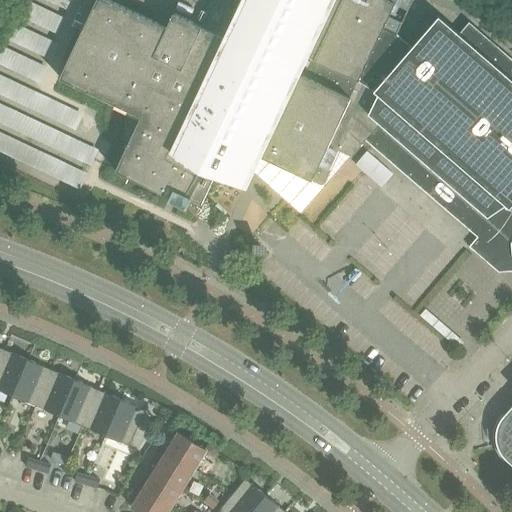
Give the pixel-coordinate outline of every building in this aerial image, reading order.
[(329,145),(340,121),(384,27),(395,3),(388,0),(246,0),(228,39),(202,27),(202,26),(174,13),(167,27),(109,0),(83,0),(71,25),(83,31),(60,78),(141,116),(116,171),(170,196),(168,200),(187,208),(191,199),(201,204),(230,142),(318,184),(319,184),(320,184),(322,184),(323,184),(324,183),(325,182),(340,150),(329,145)] [(511,256),(511,59),(469,22),(459,34),(439,16),(412,47),(395,33),(384,27),(340,121),(329,145),(340,150),(352,157),(365,140),(477,237),(469,247),(493,267),(501,257),(511,256)] [(3,350),(0,357),(0,391),(4,393),(5,391),(12,394),(27,360),(3,350)] [(27,360),(12,394),(21,398),(20,400),(35,406),(51,370),(27,360)] [(51,370),(35,406),(51,413),(52,411),(60,415),(74,380),(51,370)] [(74,380),(60,415),(68,418),(67,420),(83,426),(98,390),(74,380)] [(106,434),(121,400),(98,390),(83,426),(98,433),(98,431),(106,434)] [(121,400),(106,434),(114,438),(114,439),(130,446),(145,410),(121,400)] [(511,406),(504,415),(502,413),(500,416),(498,420),(496,423),(495,427),(494,431),(493,435),(493,439),(494,442),(495,445),(496,449),(498,452),(500,455),(502,458),(504,461),(506,460),(508,461),(511,464),(511,406)] [(166,451),(195,469),(206,452),(214,457),(218,450),(208,444),(205,449),(178,433),(166,451)] [(195,469),(166,451),(155,470),(183,488),(195,469)] [(25,467),(37,470),(39,462),(28,458),(25,467)] [(51,465),(39,462),(37,470),(48,474),(51,465)] [(183,488),(155,470),(143,488),(171,506),(183,488)] [(74,481),(86,485),(88,477),(77,473),(74,481)] [(100,480),(88,477),(86,485),(97,488),(100,480)] [(250,511),(265,495),(245,479),(220,510),(222,511),(250,511)] [(167,511),(171,506),(143,488),(131,507),(139,511),(167,511)] [(209,494),(204,500),(214,508),(218,502),(209,494)] [(265,495),(250,511),(283,511),(285,511),(265,495)]
